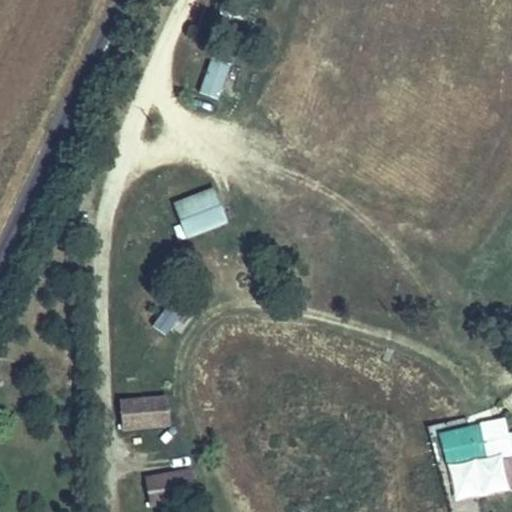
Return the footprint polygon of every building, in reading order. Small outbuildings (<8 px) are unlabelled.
[(213,56),(198,90),(217,98),(232,64),(213,56)] [(185,238),(227,225),(216,188),(173,200),(185,238)] [(163,237),(131,257),(143,275),(175,254),(163,237)] [(168,336),(182,309),(165,301),(152,328),(168,336)] [(120,397),(121,430),(169,427),(168,395),(120,397)] [(459,424),(432,429),(439,466),(470,460),(497,455),(490,418),(459,424)] [(191,465),(143,475),(150,510),(199,499),(191,465)]
